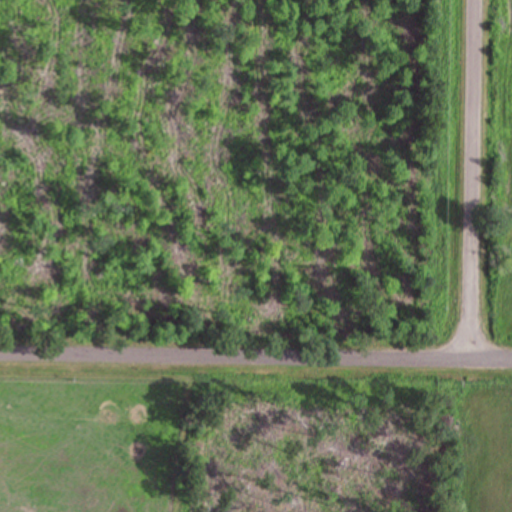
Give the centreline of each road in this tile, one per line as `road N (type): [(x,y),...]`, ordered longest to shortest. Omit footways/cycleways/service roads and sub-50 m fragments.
road 1 (residential): [(511,357),(0,353)]
road 2 (residential): [(486,357),(487,0)]
